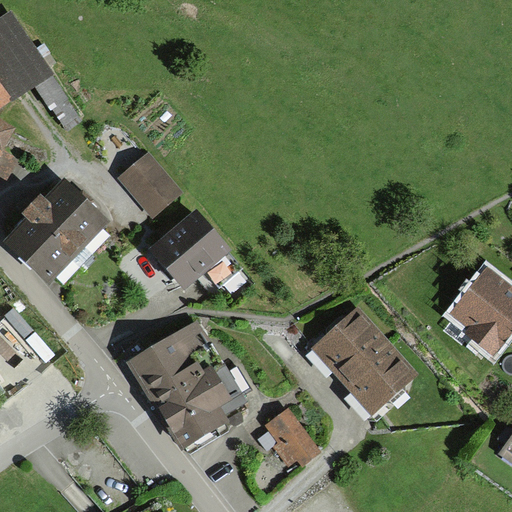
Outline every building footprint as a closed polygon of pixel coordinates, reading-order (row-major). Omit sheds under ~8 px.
[(0,157),(14,134),(0,121),(0,112),(54,76),(11,13),(0,21),(0,157)] [(41,89),(49,103),(66,93),(58,79),(41,89)] [(120,181),(153,221),(182,196),(149,156),(120,181)] [(50,290),(110,226),(65,184),(45,204),(41,200),(35,207),(23,219),(28,223),(5,248),(50,290)] [(166,272),(185,293),(230,255),(196,215),(151,253),(166,272)] [(511,288),(487,269),(450,316),(469,331),(464,338),(493,360),(511,336),(511,288)] [(372,416),(418,376),(360,310),(314,351),(372,416)] [(214,347),(199,321),(128,363),(184,455),(246,418),(241,411),(250,406),(214,347)] [(324,455),(289,410),(267,427),(281,444),(274,450),(288,468),(297,462),(303,470),(324,455)] [(511,438),(500,455),(511,464),(511,438)]
